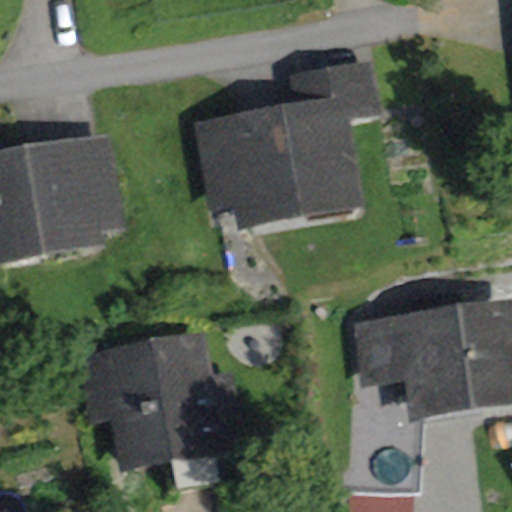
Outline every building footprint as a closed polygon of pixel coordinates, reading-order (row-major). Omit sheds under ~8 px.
[(291,108),(193,124),(209,214),(233,210),(238,239),(368,217),(352,124),(384,118),(375,63),(286,78),(291,108)] [(0,150),(0,267),(106,249),(104,236),(130,231),(111,132),(0,152),(0,150)] [(511,303),(356,325),(365,390),(406,384),(412,425),(425,424),(511,411),(511,303)] [(202,337),(79,360),(91,426),(111,423),(122,480),(239,458),(225,383),(211,386),(202,337)] [(365,390),(355,490),(414,495),(418,495),(425,424),(412,425),(406,384),(365,390)] [(412,511),(414,495),(355,490),(353,511),(412,511)]
